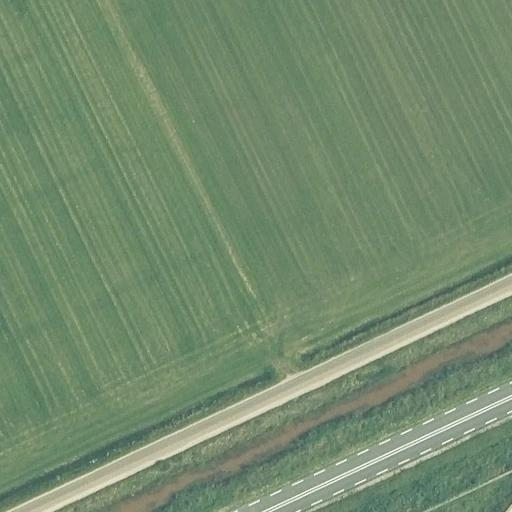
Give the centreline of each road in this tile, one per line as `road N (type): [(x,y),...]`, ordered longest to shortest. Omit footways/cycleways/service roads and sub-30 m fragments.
road 1 (unclassified): [(28,511),(511,284)]
road 2 (primary): [(268,511),(511,398)]
